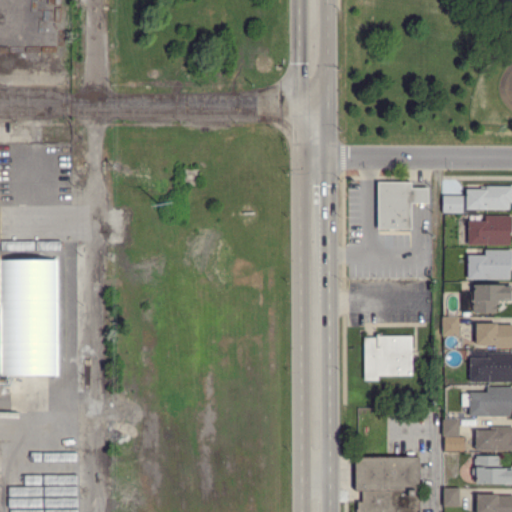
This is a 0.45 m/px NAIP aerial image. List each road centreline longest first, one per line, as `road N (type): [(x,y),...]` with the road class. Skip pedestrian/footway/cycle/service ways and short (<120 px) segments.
road 1 (residential): [(91,0),(97,511)]
road 2 (residential): [(0,106),(314,104)]
road 3 (secondary): [(328,511),(325,200)]
road 4 (secondary): [(298,202),(300,511)]
road 5 (residential): [(314,156),(511,157)]
